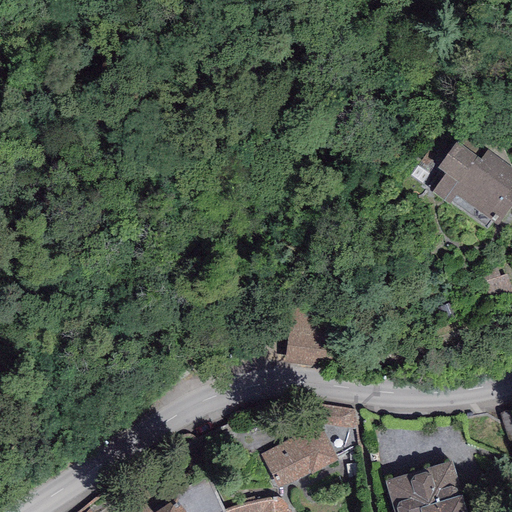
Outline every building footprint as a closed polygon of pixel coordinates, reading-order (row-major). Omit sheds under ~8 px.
[(481,157),(455,139),(437,165),(445,171),(432,190),(486,228),(491,221),(497,225),(511,203),(511,189),(509,187),(511,182),(511,165),(487,148),(481,157)] [(292,365),(336,365),(336,328),(293,327),(292,365)] [(287,441),(260,453),(276,489),(340,460),(314,405),(279,422),(287,441)] [(468,511),(452,458),(385,478),(394,511),(468,511)] [(287,511),(287,505),(282,499),(275,498),(260,500),(238,505),(226,510),(208,475),(173,492),(176,497),(153,511),(145,502),(130,511),(92,511),(89,509),(85,511),(287,511)]
